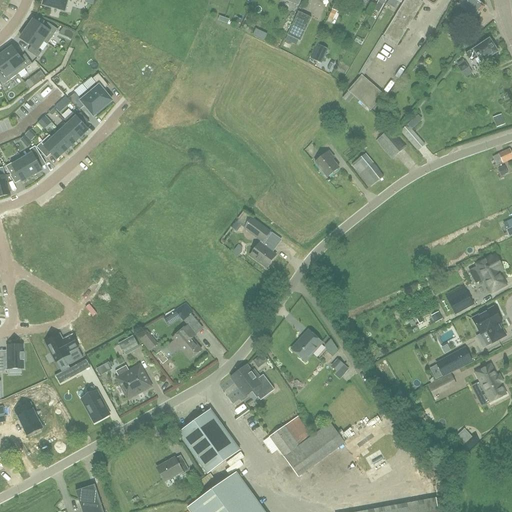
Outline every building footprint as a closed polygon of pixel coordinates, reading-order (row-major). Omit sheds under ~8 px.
[(44,0),(43,6),(65,12),(68,0),(44,0)] [(77,7),(86,10),(88,3),(79,0),(77,7)] [(344,1),(341,0),(337,0),(333,9),(339,12),(344,1)] [(379,0),(374,9),(380,12),(386,0),(379,0)] [(397,45),(423,3),(417,0),(405,0),(383,37),(397,45)] [(394,9),(399,2),(401,3),(402,0),(389,0),(387,4),(394,9)] [(474,19),(485,7),(476,0),(462,0),(458,5),(457,4),(456,5),(459,7),(459,6),(461,8),(452,19),(457,23),(467,13),(474,19)] [(299,12),(289,36),(302,42),(312,19),(299,12)] [(34,21),(27,30),(44,42),(47,45),(58,30),(48,23),(47,25),(45,28),(34,21)] [(59,34),(73,39),(76,32),(64,27),(59,34)] [(465,48),(480,34),(475,28),(460,42),(465,48)] [(256,29),(253,36),(264,41),(267,34),(256,29)] [(37,51),(44,42),(27,30),(21,40),(31,47),(28,52),(38,59),(41,54),(37,51)] [(489,40),(479,46),(478,44),(465,53),(471,62),(478,57),(483,63),(489,59),(488,57),(497,51),(496,51),(498,50),(494,43),(492,45),(489,40)] [(25,55),(20,58),(13,48),(3,55),(18,75),(32,64),(25,55)] [(0,56),(0,69),(2,72),(0,73),(0,80),(4,85),(18,75),(3,55),(0,56)] [(457,67),(461,73),(469,68),(465,62),(457,67)] [(92,79),(96,84),(88,91),(103,109),(112,101),(103,91),(109,86),(98,74),(92,79)] [(362,76),(349,91),(371,110),(384,96),(362,76)] [(393,77),(387,86),(391,89),(398,81),(393,77)] [(103,109),(88,91),(79,98),(75,93),(68,99),(79,111),(85,106),(94,117),(103,109)] [(72,113),(64,120),(68,125),(80,138),(84,135),(89,130),(85,126),(89,122),(81,113),(76,117),(72,113)] [(493,118),(497,128),(505,125),(501,115),(493,118)] [(116,120),(111,124),(116,131),(122,126),(116,120)] [(63,130),(60,132),(72,145),(75,143),(80,138),(68,125),(63,130)] [(418,151),(425,145),(408,126),(401,131),(418,151)] [(392,159),(406,147),(390,129),(376,141),(392,159)] [(54,138),(52,140),(65,153),(66,151),(72,145),(60,132),(54,138)] [(41,144),(36,148),(47,159),(51,154),(56,160),(65,153),(52,140),(49,136),(41,144)] [(30,153),(21,158),(32,178),(43,172),(36,161),(42,158),(35,147),(29,150),(30,153)] [(497,166),(511,158),(511,154),(510,149),(493,157),(497,166)] [(328,178),(339,168),(333,160),(334,158),(329,151),(315,163),(328,178)] [(89,167),(98,159),(92,153),(83,161),(89,167)] [(371,187),(384,177),(365,154),(353,165),(371,187)] [(16,173),(22,184),(32,178),(21,158),(6,167),(11,176),(16,173)] [(3,168),(0,168),(0,197),(10,195),(5,176),(3,168)] [(58,192),(75,182),(71,175),(54,186),(58,192)] [(252,218),(245,228),(263,242),(271,232),(252,218)] [(251,256),(267,268),(276,255),(261,244),(260,243),(251,256)] [(503,280),(499,272),(504,270),(496,256),(492,258),(491,257),(470,268),(471,270),(468,272),(475,284),(481,281),(488,295),(505,286),(502,280),(503,280)] [(466,293),(449,302),(455,313),(472,303),(466,293)] [(494,308),(473,319),(481,334),(486,331),(493,342),(505,336),(502,330),(499,324),(500,323),(498,319),(499,318),(498,316),(495,310),(495,311),(494,308)] [(192,314),(184,320),(188,325),(190,328),(198,322),(192,314)] [(196,335),(190,328),(188,325),(171,339),(173,342),(172,343),(178,350),(181,348),(190,359),(201,350),(192,339),(196,335)] [(322,343),(309,331),(292,349),(305,361),(322,343)] [(158,344),(150,334),(149,333),(141,340),(149,351),(158,344)] [(59,334),(45,342),(56,362),(63,358),(67,366),(83,358),(77,345),(70,349),(66,342),(63,343),(59,334)] [(118,357),(123,354),(139,345),(133,335),(112,346),(118,357)] [(334,355),(339,350),(331,338),(330,340),(325,345),(328,352),(333,356),(334,355)] [(0,371),(5,372),(5,370),(14,369),(23,369),(23,361),(25,361),(25,353),(23,353),(23,346),(8,346),(8,355),(4,355),(4,358),(0,357),(0,371)] [(443,376),(471,361),(465,350),(437,365),(443,376)] [(349,370),(345,365),(338,359),(331,366),(337,372),(334,375),(340,380),(349,370)] [(126,365),(115,371),(119,377),(116,378),(121,386),(121,388),(122,391),(124,391),(128,399),(137,394),(138,394),(137,393),(141,391),(141,392),(142,391),(151,386),(147,379),(147,378),(145,375),(144,375),(140,366),(129,371),(126,365)] [(480,382),(472,386),(482,407),(491,403),(506,395),(500,383),(503,382),(499,376),(497,377),(493,370),(491,365),(485,368),(476,373),(480,382)] [(246,396),(253,391),(261,400),(275,389),(263,375),(259,378),(258,377),(258,375),(256,372),(254,372),(253,371),(252,373),(247,366),(231,377),(246,396)] [(432,388),(436,396),(442,393),(438,385),(432,388)] [(87,389),(90,396),(82,400),(95,423),(109,415),(96,392),(96,393),(92,386),(87,389)] [(30,404),(16,411),(20,418),(28,435),(30,434),(31,436),(41,431),(40,429),(41,428),(34,412),(30,404)] [(211,410),(178,433),(208,474),(240,450),(211,410)] [(330,423),(312,436),(298,417),(269,437),(299,477),(345,443),(340,436),(330,423)] [(457,450),(464,456),(480,441),(474,434),(472,437),(464,428),(455,437),(462,445),(457,450)] [(181,474),(189,469),(180,454),(157,468),(164,481),(180,472),(181,474)] [(265,511),(236,472),(187,508),(189,511),(265,511)] [(190,475),(174,479),(177,490),(193,486),(190,475)] [(104,511),(95,484),(90,486),(75,491),(79,501),(82,511),(104,511)] [(438,511),(436,498),(358,511),(438,511)]
